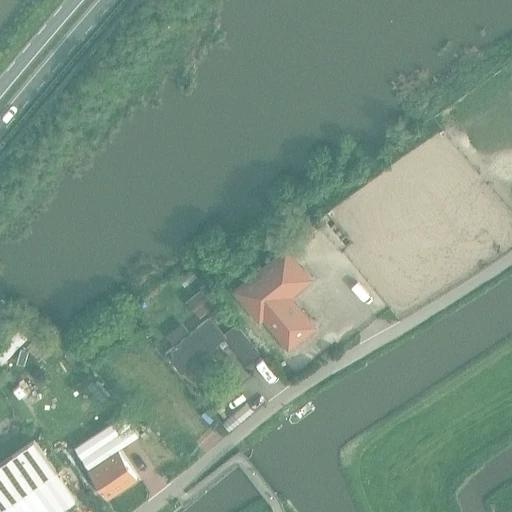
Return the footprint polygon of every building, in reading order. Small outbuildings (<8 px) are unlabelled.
[(234,291),(259,322),(264,318),(289,349),(316,327),(291,296),(312,279),(286,248),(234,291)] [(202,288),(190,298),(204,315),(216,305),(202,288)] [(224,308),(212,318),(208,313),(176,339),(179,344),(169,352),(166,348),(159,353),(178,376),(225,339),(222,335),(224,334),(236,324),(224,308)] [(224,334),(222,335),(225,339),(248,365),(261,355),(236,324),(224,334)] [(12,336),(0,348),(0,363),(2,365),(21,345),(29,337),(19,329),(12,336)] [(72,343),(62,351),(73,366),(77,371),(86,364),(87,363),(72,343)] [(248,403),(223,423),(230,431),(255,411),(248,403)] [(126,414),(75,446),(89,469),(117,451),(139,435),(126,414)] [(0,504),(5,511),(58,511),(76,500),(35,440),(0,463),(0,504)] [(89,469),(108,499),(136,481),(117,451),(89,469)]
